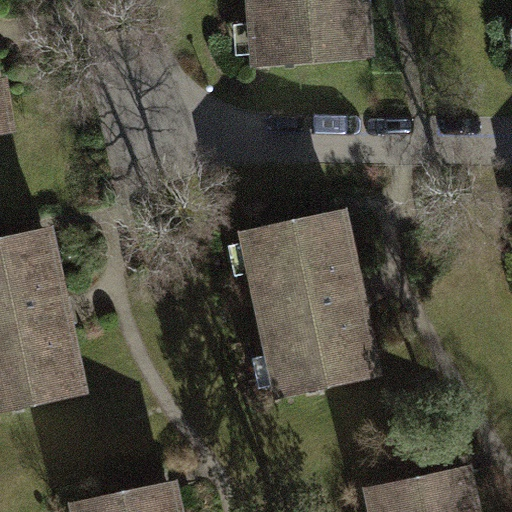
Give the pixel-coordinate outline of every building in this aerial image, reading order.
[(251,0),(257,74),(376,66),(371,0),(251,0)] [(0,137),(13,136),(0,45),(0,137)] [(247,234),(278,410),(386,391),(355,215),(247,234)] [(0,236),(0,418),(90,403),(59,226),(0,236)] [(375,498),(377,511),(481,511),(475,479),(375,498)] [(76,509),(76,511),(180,511),(176,489),(76,509)]
